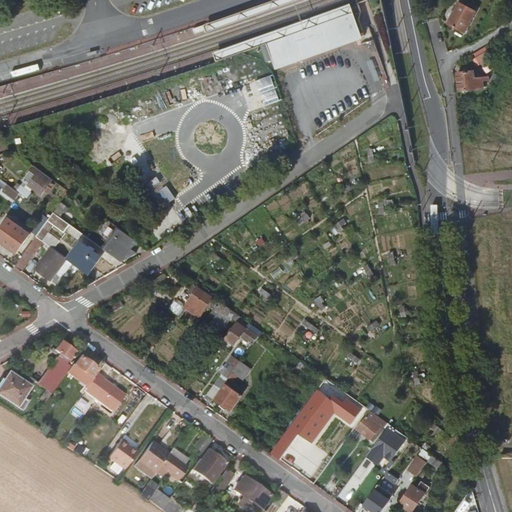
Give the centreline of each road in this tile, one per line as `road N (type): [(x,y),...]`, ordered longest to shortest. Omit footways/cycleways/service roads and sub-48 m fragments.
road 1 (secondary): [(495,511),(449,346),(437,216),(440,139),(407,0)]
road 2 (residential): [(62,315),(160,258),(381,101)]
road 3 (residential): [(62,315),(331,511)]
road 4 (unclassified): [(223,0),(94,42)]
